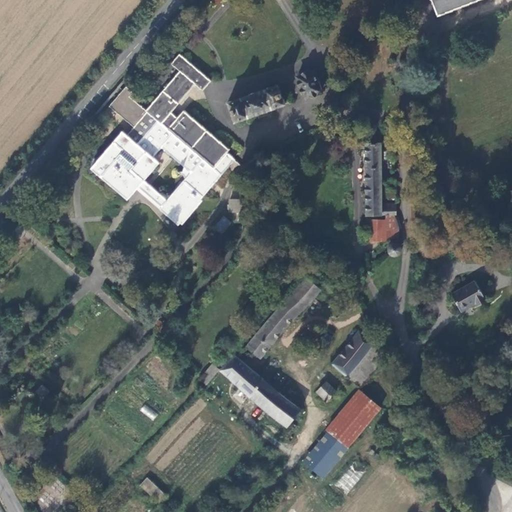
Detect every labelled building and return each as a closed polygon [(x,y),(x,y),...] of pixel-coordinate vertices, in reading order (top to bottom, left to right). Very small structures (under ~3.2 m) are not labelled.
[(432,0),(438,13),(472,0),(432,0)] [(111,104),(136,125),(128,134),(123,130),(93,167),(128,198),(139,186),(144,179),(159,160),(154,157),(162,147),(185,167),(181,172),(187,177),(168,199),(163,205),(161,208),(180,223),(234,159),(228,153),(230,149),(184,111),(178,117),(172,113),(196,84),(203,89),(211,80),(180,53),(172,62),(181,70),(147,109),(131,95),(134,91),(127,85),(111,104)] [(298,77),(305,98),(322,92),(315,71),(298,77)] [(228,101),(235,121),(284,106),(278,84),(228,101)] [(395,217),(395,207),(390,207),(382,207),(380,144),(369,144),(369,141),(364,141),(366,217),(368,217),(395,217)] [(144,179),(139,186),(163,205),(168,199),(144,179)] [(395,201),(395,192),(386,192),(386,201),(390,201),(395,201)] [(246,198),(233,199),(233,213),(246,212),(246,198)] [(213,227),(220,234),(231,223),(224,216),(213,227)] [(394,242),(398,242),(398,229),(395,217),(368,217),(368,242),(394,242)] [(402,253),(403,250),(403,246),(401,243),(398,242),(394,242),(391,244),(389,247),(389,251),(390,255),(393,257),(397,257),(400,255),(402,253)] [(319,290),(302,276),(281,300),(280,301),(295,315),(302,310),(319,290)] [(474,280),(452,294),(462,311),(475,303),(478,306),(486,300),(482,293),(474,280)] [(295,315),(280,301),(245,344),(259,356),(295,315)] [(369,339),(374,334),(363,325),(358,331),(369,339)] [(358,384),(383,355),(374,342),(369,339),(358,331),(332,363),(358,384)] [(329,343),(323,338),(320,342),(326,347),(329,343)] [(220,369),(250,394),(263,379),(241,361),(248,352),(241,347),(230,357),(220,369)] [(200,379),(206,384),(219,370),(212,364),(200,379)] [(263,379),(250,394),(287,426),(300,410),(279,392),(263,379)] [(337,391),(326,382),(318,391),(327,400),(337,391)] [(380,407),(361,390),(329,428),(348,445),(380,407)] [(166,496),(147,478),(140,484),(160,502),(166,496)]
